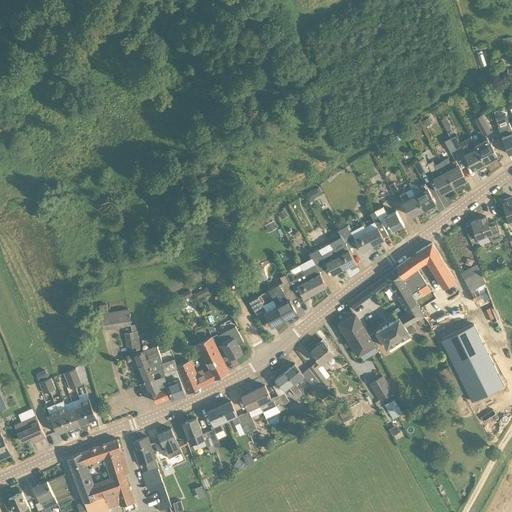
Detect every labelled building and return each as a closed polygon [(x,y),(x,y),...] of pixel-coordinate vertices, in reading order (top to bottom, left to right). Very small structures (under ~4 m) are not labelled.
[(483,136),(490,132),(481,115),(479,112),(473,115),(475,118),(474,118),(483,136)] [(511,130),(508,123),(505,113),(495,117),(499,128),(502,138),(509,154),(511,152),(511,130)] [(431,124),(428,118),(422,121),(425,127),(431,124)] [(450,138),(456,150),(461,147),(455,135),(454,136),(450,138)] [(474,144),(476,147),(485,163),(497,157),(487,137),(481,140),(474,144)] [(450,153),(456,150),(450,138),(444,142),(450,153)] [(485,163),(476,147),(470,151),(468,147),(462,150),(473,170),(485,163)] [(454,187),(441,162),(435,165),(433,161),(427,164),(424,158),(419,160),(425,173),(430,170),(431,173),(442,193),(454,187)] [(447,158),(441,162),(454,187),(466,180),(456,160),(450,163),(447,158)] [(420,176),(425,173),(419,160),(413,164),(420,176)] [(423,210),(415,195),(409,198),(406,191),(400,194),(394,183),(388,185),(395,197),(399,195),(411,216),(423,210)] [(421,191),(415,195),(423,210),(436,203),(425,183),(419,186),(421,191)] [(511,196),(501,201),(510,226),(511,225),(511,196)] [(383,206),(374,211),(381,223),(384,227),(388,225),(388,226),(389,225),(393,231),(404,225),(396,211),(388,215),(383,206)] [(281,220),(288,216),(284,209),(277,213),(281,220)] [(376,225),(381,223),(374,211),(370,213),(376,225)] [(471,222),(472,224),(465,227),(470,240),(477,237),(478,239),(490,235),(492,242),(502,239),(495,221),(489,224),(486,216),(471,222)] [(268,234),(278,228),(273,220),(263,225),(268,234)] [(347,225),(342,228),(348,240),(353,237),(354,237),(351,231),(347,225)] [(373,246),(366,233),(362,225),(351,231),(354,237),(353,237),(355,239),(361,252),(373,246)] [(378,227),(366,233),(373,246),(384,239),(378,227)] [(330,242),(334,250),(344,269),(349,266),(350,269),(356,266),(357,266),(355,263),(356,262),(349,250),(348,250),(347,248),(352,246),(348,240),(342,228),(338,230),(341,236),(330,242)] [(446,306),(445,305),(461,296),(457,287),(458,287),(432,241),(395,268),(399,276),(400,280),(417,307),(419,310),(422,317),(424,316),(426,319),(440,311),(439,310),(446,306)] [(319,248),(314,251),(324,269),(328,267),(333,275),(344,269),(334,250),(330,242),(319,248)] [(312,259),(301,265),(315,292),(327,286),(319,272),(324,269),(314,251),(309,253),(312,259)] [(285,271),(286,274),(297,297),(300,304),(310,298),(308,296),(315,292),(301,265),(299,262),(289,268),(290,269),(285,271)] [(471,289),(487,281),(477,263),(462,271),(471,289)] [(395,268),(370,287),(374,293),(389,282),(408,312),(408,313),(417,307),(400,280),(399,276),(395,268)] [(274,301),(276,306),(277,306),(284,319),(296,313),(290,301),(297,297),(286,274),(280,277),(282,282),(278,284),(284,295),(274,301)] [(474,293),(488,286),(486,282),(473,290),(474,293)] [(195,293),(197,299),(210,292),(207,287),(195,293)] [(365,300),(374,293),(370,287),(361,293),(365,300)] [(193,295),(192,295),(190,289),(176,296),(180,302),(193,295)] [(277,306),(276,306),(266,312),(258,297),(249,302),(258,319),(266,315),(272,326),(284,319),(277,306)] [(352,309),(358,305),(353,299),(348,302),(352,309)] [(131,325),(128,309),(107,313),(106,304),(99,305),(103,330),(131,325)] [(419,310),(417,307),(408,313),(408,312),(390,323),(404,344),(411,339),(408,335),(410,334),(409,333),(415,330),(411,323),(422,317),(419,310)] [(339,324),(348,340),(365,329),(355,314),(339,324)] [(404,344),(390,323),(376,331),(382,341),(381,342),(382,344),(383,343),(387,348),(390,352),(404,344)] [(474,323),(442,339),(472,402),(504,386),(474,323)] [(136,324),(131,325),(132,332),(124,333),(127,351),(141,349),(137,330),(137,331),(136,324)] [(365,329),(348,340),(358,355),(375,345),(365,329)] [(217,334),(212,337),(224,362),(225,361),(224,360),(229,358),(230,358),(242,352),(235,337),(223,344),(217,334)] [(176,345),(177,341),(173,335),(166,339),(170,345),(172,347),(176,345)] [(215,379),(229,372),(224,362),(212,337),(197,343),(210,371),(211,371),(215,379)] [(314,364),(309,368),(324,388),(329,383),(325,377),(317,368),(321,364),(322,365),(327,360),(326,359),(333,354),(328,346),(327,347),(323,341),(311,351),(319,361),(314,364)] [(172,396),(160,354),(156,345),(145,349),(146,350),(134,354),(138,366),(139,365),(145,382),(148,390),(151,389),(156,402),(172,396)] [(171,350),(160,354),(172,396),(173,399),(190,392),(177,365),(171,350)] [(188,360),(177,365),(190,392),(215,379),(211,371),(210,371),(196,377),(188,360)] [(295,364),(285,371),(298,388),(307,380),(317,393),(324,388),(309,368),(302,373),(295,364)] [(448,392),(459,386),(447,364),(436,371),(448,392)] [(75,368),(64,372),(66,378),(77,374),(75,368)] [(298,388),(285,371),(275,379),(284,391),(289,387),(296,396),(301,392),(298,388)] [(66,378),(68,383),(80,379),(77,374),(66,378)] [(382,376),(377,379),(387,397),(392,394),(382,376)] [(51,377),(39,382),(41,387),(53,383),(51,377)] [(80,379),(68,383),(70,389),(82,384),(80,379)] [(387,397),(377,379),(370,383),(380,401),(387,397)] [(41,387),(43,393),(55,388),(53,383),(41,387)] [(265,385),(253,390),(263,411),(266,418),(280,412),(280,411),(285,408),(284,405),(278,396),(277,395),(271,398),(265,385)] [(463,393),(459,386),(448,392),(446,393),(450,400),(463,393)] [(249,411),(243,414),(251,431),(256,428),(251,417),(263,411),(253,390),(242,396),(249,411)] [(283,393),(278,396),(284,405),(289,402),(283,393)] [(81,401),(82,404),(89,421),(97,418),(89,398),(81,401)] [(396,398),(386,403),(394,418),(404,413),(396,398)] [(231,401),(219,406),(225,420),(231,417),(235,425),(240,422),(242,426),(241,426),(244,433),(251,431),(243,414),(238,416),(231,401)] [(82,404),(74,407),(82,427),(90,423),(89,421),(82,404)] [(213,430),(208,432),(212,441),(218,439),(216,433),(223,430),(220,422),(225,420),(219,406),(208,411),(214,424),(211,425),(213,430)] [(66,407),(58,410),(65,430),(73,427),(67,410),(66,407)] [(74,407),(67,410),(73,427),(74,430),(82,427),(74,407)] [(424,415),(420,409),(414,413),(417,419),(424,415)] [(65,430),(58,410),(50,414),(57,433),(65,430)] [(36,415),(14,425),(21,441),(30,437),(33,443),(46,437),(36,415)] [(212,441),(208,432),(203,434),(196,418),(183,423),(189,437),(191,443),(204,438),(208,447),(213,445),(212,441)] [(292,429),(293,426),(291,423),(287,422),(285,424),(284,428),(286,430),(289,431),(292,429)] [(307,426),(301,424),(298,429),(305,432),(307,426)] [(182,452),(179,447),(171,428),(158,434),(161,439),(155,442),(160,453),(165,451),(168,459),(182,452)] [(0,457),(10,453),(0,432),(0,431),(0,457)] [(142,474),(147,486),(162,481),(158,468),(159,468),(156,459),(155,459),(148,436),(135,441),(138,452),(135,453),(139,465),(146,462),(149,471),(142,474)] [(108,442),(100,445),(105,458),(106,458),(109,465),(121,461),(117,451),(121,450),(118,439),(108,442)] [(89,449),(81,452),(84,461),(85,465),(105,458),(100,445),(89,449)] [(78,486),(85,502),(97,498),(92,486),(85,465),(84,461),(81,452),(68,457),(78,486)] [(253,462),(249,452),(242,455),(246,465),(253,462)] [(239,470),(244,463),(238,458),(233,466),(239,470)] [(86,502),(89,511),(110,511),(109,508),(133,499),(124,472),(129,471),(125,459),(121,461),(109,465),(113,478),(92,486),(97,498),(86,502)] [(47,511),(46,508),(57,503),(47,481),(34,487),(40,501),(41,501),(45,508),(38,511),(47,511)] [(193,488),(196,499),(206,496),(203,485),(193,488)] [(8,507),(9,511),(30,511),(31,511),(22,492),(9,498),(12,506),(9,507),(8,507)] [(173,503),(175,511),(176,511),(183,510),(180,501),(173,503)] [(88,511),(85,502),(77,505),(80,511),(88,511)]
